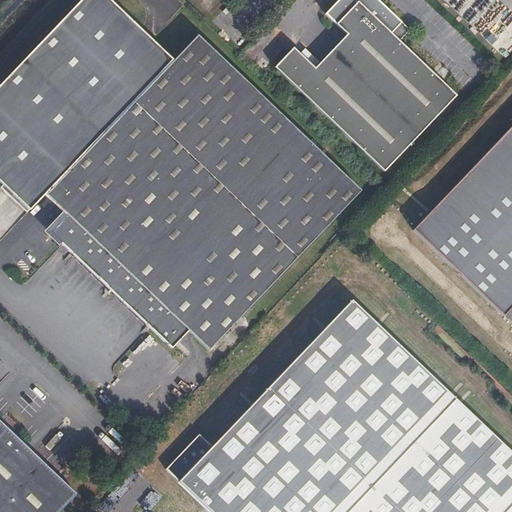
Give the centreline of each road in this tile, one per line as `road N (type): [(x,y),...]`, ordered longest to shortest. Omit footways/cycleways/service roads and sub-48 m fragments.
road 1 (track): [(145,486),(339,286),(357,280),(511,422)]
road 2 (unknown): [(0,338),(68,394),(40,432)]
